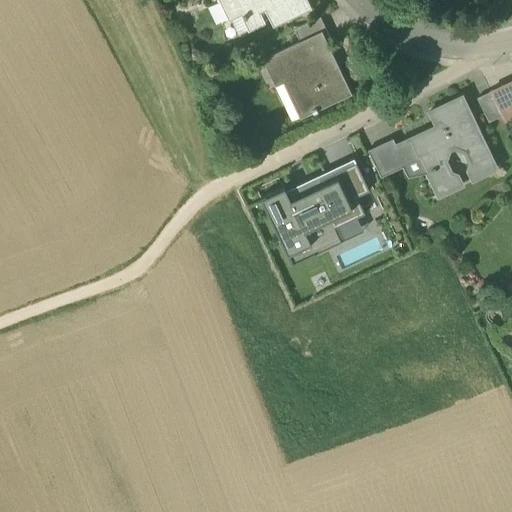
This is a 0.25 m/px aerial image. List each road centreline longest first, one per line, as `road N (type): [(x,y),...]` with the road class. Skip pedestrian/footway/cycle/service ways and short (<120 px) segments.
road 1 (track): [(0,323),(131,275),(206,193),(233,180)]
road 2 (residential): [(511,48),(449,49),(396,35),(358,0)]
